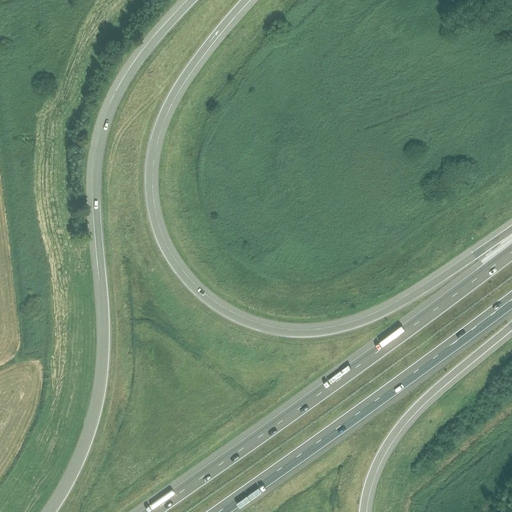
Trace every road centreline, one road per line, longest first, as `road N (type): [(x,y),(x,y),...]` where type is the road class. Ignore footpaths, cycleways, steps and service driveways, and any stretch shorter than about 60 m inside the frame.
road 1 (motorway): [(511,230),(403,304),(352,322),(253,323),(200,294),(174,268),(156,232),(148,171),(154,138),(185,73),(247,0)]
road 2 (motorway): [(193,0),(142,50),(100,139),(93,183),(105,379),(83,457),(52,511)]
road 3 (motorway): [(511,252),(151,511)]
road 4 (motorway): [(215,511),(511,299)]
road 5 (motorway): [(364,511),(366,489),(400,428),(511,328)]
